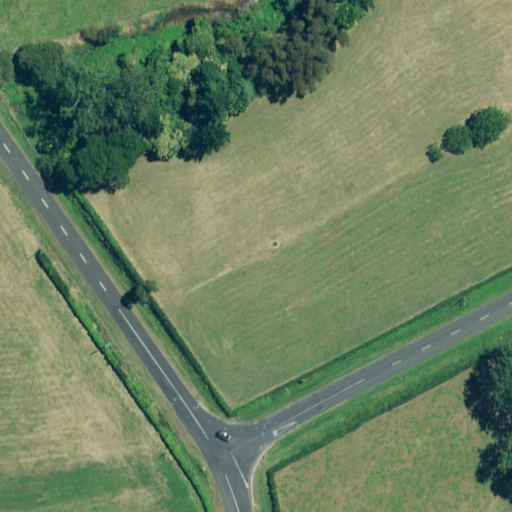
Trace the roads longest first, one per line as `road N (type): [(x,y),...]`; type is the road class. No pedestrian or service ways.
road 1 (unclassified): [(0,136),(219,460)]
road 2 (unclassified): [(219,460),(511,305)]
